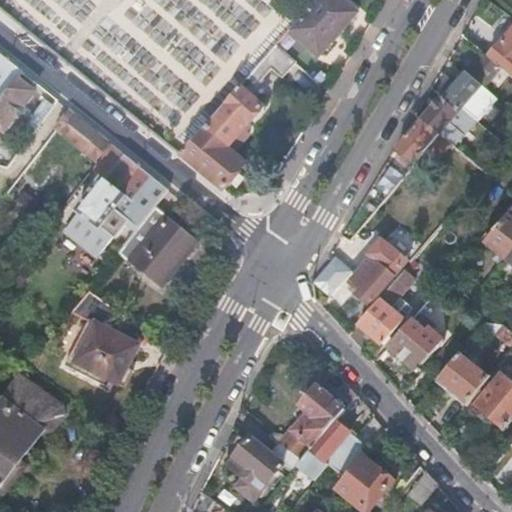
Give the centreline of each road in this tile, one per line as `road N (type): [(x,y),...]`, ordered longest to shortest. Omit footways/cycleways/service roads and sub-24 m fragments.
road 1 (residential): [(265,260),(0,37)]
road 2 (unclassified): [(286,279),(453,0)]
road 3 (residential): [(502,511),(286,279)]
road 4 (unclassified): [(421,0),(265,260)]
road 5 (unclassified): [(265,260),(170,414),(123,511)]
road 6 (unclassified): [(164,511),(203,419),(286,279)]
